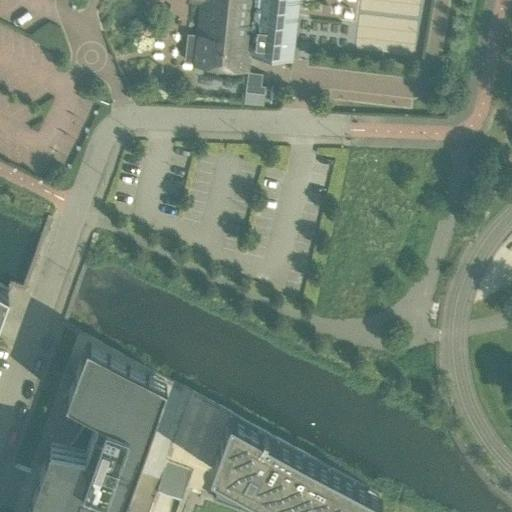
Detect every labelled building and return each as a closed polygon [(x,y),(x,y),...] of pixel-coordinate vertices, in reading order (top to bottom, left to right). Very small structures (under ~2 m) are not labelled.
[(200,0),(196,35),(188,34),(185,59),(195,60),(195,62),(247,68),(248,54),(264,55),(264,52),(278,53),(278,57),(292,59),(298,0),(200,0)] [(324,0),(324,16),(363,18),(363,0),(324,0)] [(245,100),(265,102),(267,82),(247,80),(245,100)] [(0,316),(8,293),(0,288),(0,316)] [(23,511),(118,511),(156,406),(166,378),(86,336),(64,398),(91,413),(70,442),(50,437),(23,511)] [(370,511),(381,492),(230,411),(209,467),(224,476),(224,477),(223,477),(220,477),(219,478),(217,480),(215,483),(215,486),(216,490),(214,496),(257,511),(370,511)]
